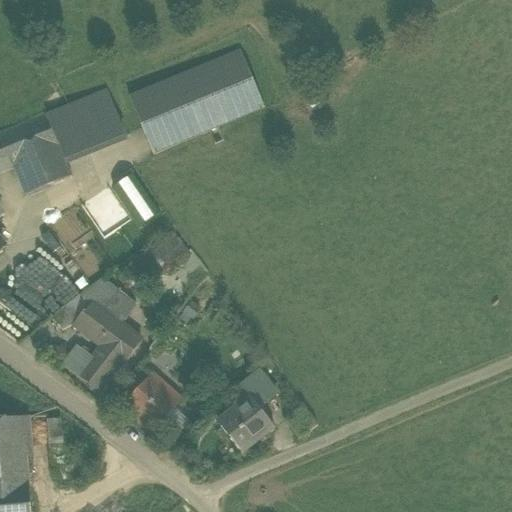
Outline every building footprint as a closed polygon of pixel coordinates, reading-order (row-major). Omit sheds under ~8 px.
[(129,98),(153,156),(265,109),(241,51),(129,98)] [(106,91),(46,116),(65,161),(103,146),(125,137),(106,91)] [(0,134),(0,173),(14,168),(25,195),(71,176),(65,161),(46,116),(45,116),(0,134)] [(173,230),(147,250),(164,272),(171,267),(190,253),(173,230)] [(190,253),(171,267),(191,296),(208,274),(191,252),(190,253)] [(93,305),(112,319),(120,325),(136,304),(103,279),(91,288),(99,296),(93,305)] [(51,318),(62,332),(72,326),(84,311),(85,312),(88,308),(89,309),(93,305),(99,296),(91,288),(51,318)] [(112,319),(93,305),(89,309),(108,323),(112,319)] [(102,347),(93,359),(78,377),(99,393),(123,361),(125,363),(142,342),(120,325),(112,319),(108,323),(89,309),(88,308),(85,312),(84,311),(72,326),(73,327),(75,326),(102,347)] [(63,366),(78,377),(93,359),(78,347),(63,366)] [(123,409),(152,434),(158,427),(174,409),(181,401),(151,374),(123,409)] [(250,397),(259,408),(269,400),(249,376),(240,386),(249,398),(250,397)] [(219,425),(241,454),(274,428),(259,408),(250,397),(249,398),(235,409),(237,411),(219,425)] [(285,420),(298,440),(317,427),(303,408),(285,420)] [(174,409),(158,427),(175,441),(190,423),(174,409)] [(0,487),(29,486),(23,418),(0,419),(0,487)] [(0,511),(30,511),(29,486),(0,487),(0,511)]
